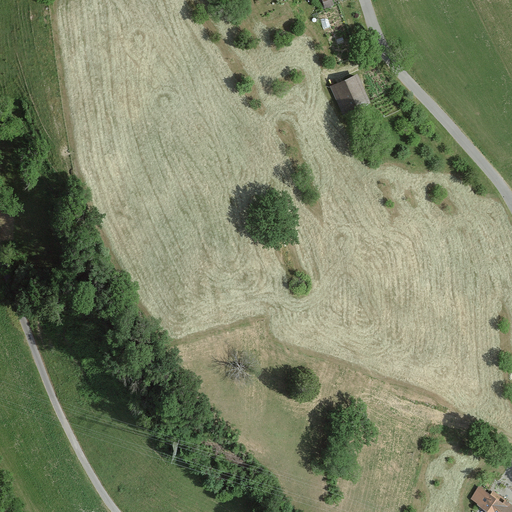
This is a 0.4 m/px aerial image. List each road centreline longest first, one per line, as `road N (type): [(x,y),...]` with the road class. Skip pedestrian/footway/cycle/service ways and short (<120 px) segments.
road 1 (unclassified): [(116,511),(52,395),(0,255)]
road 2 (unclassified): [(365,0),(401,74),(511,201)]
